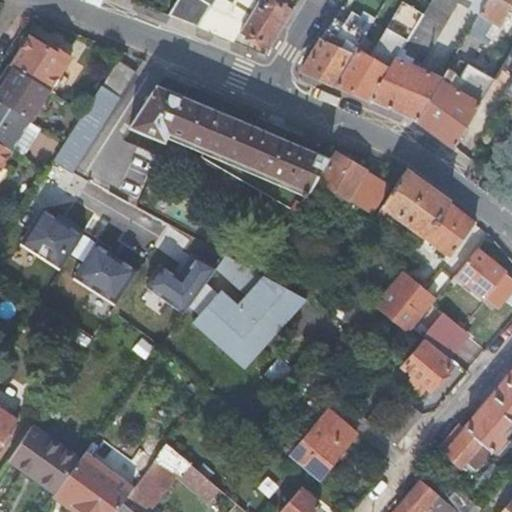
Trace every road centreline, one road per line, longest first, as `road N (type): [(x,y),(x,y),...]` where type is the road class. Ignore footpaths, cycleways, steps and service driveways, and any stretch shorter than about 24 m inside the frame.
road 1 (residential): [(262,85),(393,138),(511,230)]
road 2 (residential): [(108,9),(262,85)]
